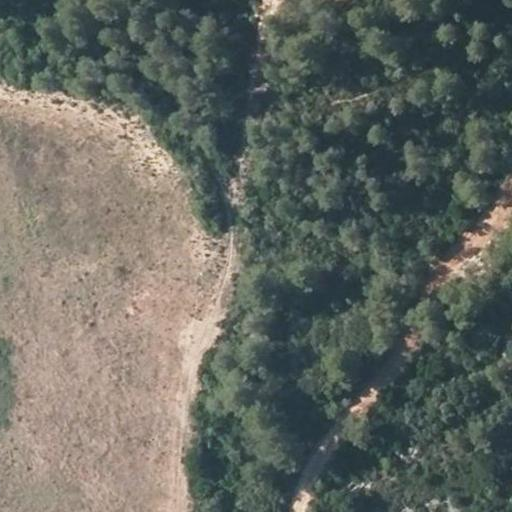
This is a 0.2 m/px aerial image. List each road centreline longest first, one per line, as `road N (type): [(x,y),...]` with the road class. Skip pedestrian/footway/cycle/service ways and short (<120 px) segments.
road 1 (track): [(146,0),(154,59),(214,176),(229,247),(191,420),(182,511)]
road 2 (track): [(294,511),(294,496),(511,186)]
